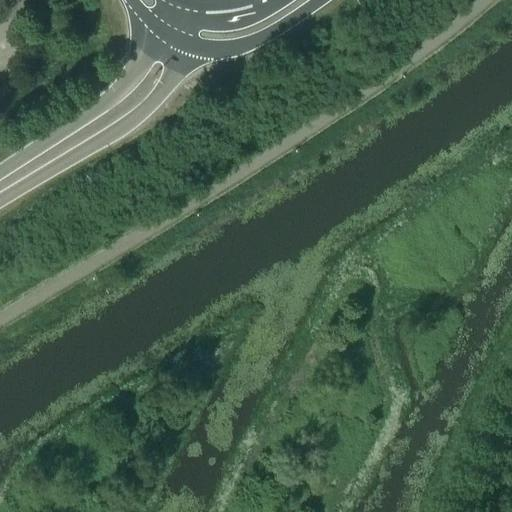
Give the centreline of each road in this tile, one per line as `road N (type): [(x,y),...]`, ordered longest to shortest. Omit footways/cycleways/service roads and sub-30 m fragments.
road 1 (tertiary): [(0,200),(138,116),(168,82),(184,45)]
road 2 (tertiary): [(158,29),(125,86),(0,172)]
road 3 (primary): [(184,45),(241,47),(321,0)]
